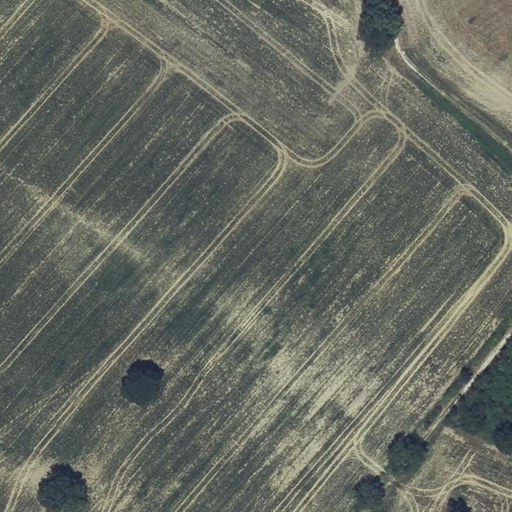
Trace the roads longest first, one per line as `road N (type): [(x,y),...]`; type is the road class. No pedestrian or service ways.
road 1 (track): [(365,511),(511,332)]
road 2 (track): [(379,0),(403,55),(511,150)]
